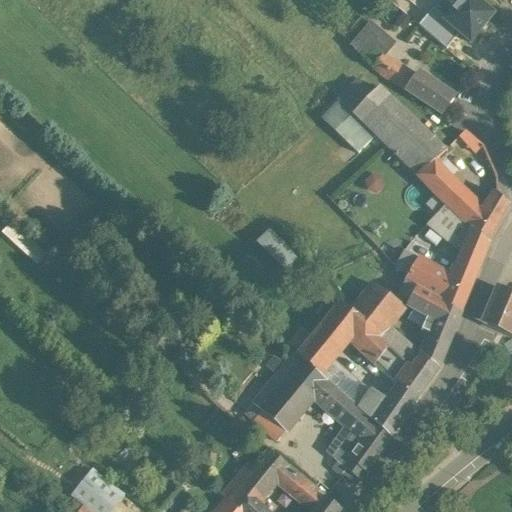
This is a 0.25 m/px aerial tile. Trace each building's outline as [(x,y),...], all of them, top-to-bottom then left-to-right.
[(461,0),(443,0),(454,9),(461,0)] [(493,15),(473,0),(461,0),(454,9),(446,20),(443,22),(459,35),(470,44),(493,15)] [(384,1),(379,7),(387,15),(393,8),(384,1)] [(433,9),(418,25),(446,50),(459,35),(443,22),(446,20),(433,9)] [(371,23),(350,45),(374,68),(384,56),(393,45),(371,23)] [(405,72),(384,56),(374,68),(396,86),(406,91),(417,76),(407,74),(405,72)] [(452,101),(417,76),(406,91),(441,116),(452,101)] [(358,81),(338,102),(351,115),(371,95),(358,81)] [(445,152),(378,87),(371,95),(351,115),(418,180),(436,161),(445,152)] [(482,147),(464,134),(461,139),(476,153),(482,147)] [(445,152),(436,161),(453,177),(476,153),(461,139),(459,137),(445,152)] [(436,161),(418,180),(438,199),(452,185),(448,181),(453,177),(436,161)] [(482,214),(452,185),(438,199),(445,207),(469,230),(469,231),(471,233),(487,245),(508,207),(496,197),(482,214)] [(469,231),(442,211),(433,224),(465,248),(471,233),(469,231)] [(301,260),(268,228),(254,243),(287,274),(301,260)] [(487,245),(471,233),(465,248),(454,277),(472,288),(489,246),(487,245)] [(410,259),(405,267),(412,271),(417,263),(410,259)] [(433,272),(417,263),(412,271),(404,283),(422,293),(433,272)] [(451,283),(433,272),(422,293),(442,304),(461,314),(472,288),(454,277),(453,277),(451,283)] [(422,293),(404,283),(394,299),(409,307),(408,309),(426,320),(421,333),(428,336),(421,357),(438,371),(461,314),(442,304),(422,293)] [(403,309),(372,287),(350,313),(362,323),(379,339),(388,328),(403,309)] [(511,296),(496,289),(480,327),(511,341),(511,296)] [(341,305),(323,326),(345,345),(349,340),(362,323),(350,313),(341,305)] [(379,339),(362,323),(349,340),(374,363),(386,348),(378,340),(379,339)] [(323,326),(297,357),(319,376),(328,365),(345,345),(323,326)] [(421,357),(388,328),(379,339),(378,340),(386,348),(412,372),(421,357)] [(412,372),(386,348),(374,363),(401,387),(399,390),(416,403),(438,371),(421,357),(412,372)] [(325,384),(293,355),(252,405),(262,414),(284,433),(314,398),(325,384)] [(383,412),(328,365),(319,376),(374,426),(383,412)] [(345,402),(325,384),(314,398),(334,416),(345,402)] [(399,390),(384,411),(383,412),(374,426),(390,440),(416,403),(399,390)] [(373,426),(345,402),(334,416),(358,437),(359,441),(363,445),(359,450),(375,462),(390,440),(374,426),(373,426)] [(284,433),(262,414),(254,424),(277,443),(284,433)] [(105,445),(85,427),(70,443),(90,462),(105,445)] [(375,462),(359,450),(348,463),(350,464),(365,476),(375,462)] [(247,468),(221,499),(227,503),(235,511),(253,511),(257,508),(277,484),(288,470),(269,455),(254,474),(247,468)] [(360,483),(365,476),(350,464),(344,472),(360,483)] [(262,511),(257,508),(253,511),(338,511),(288,470),(277,484),(310,511),(262,511)] [(113,511),(124,499),(91,472),(70,499),(86,511),(113,511)] [(227,503),(219,511),(235,511),(227,503)]
